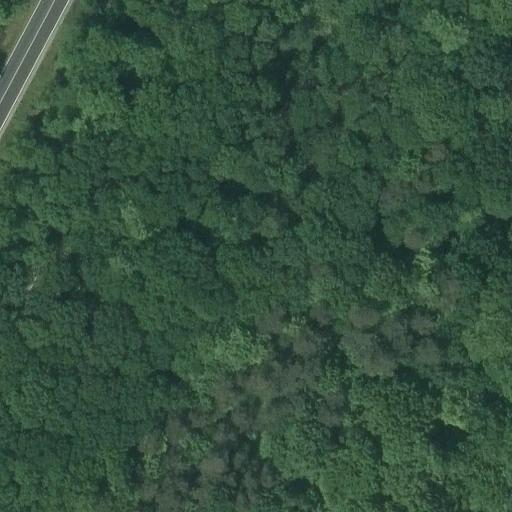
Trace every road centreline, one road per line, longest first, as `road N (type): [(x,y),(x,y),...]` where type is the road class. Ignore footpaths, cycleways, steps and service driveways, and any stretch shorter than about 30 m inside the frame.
road 1 (track): [(237,511),(274,480),(366,369),(448,314),(511,251)]
road 2 (primary): [(0,112),(58,0)]
